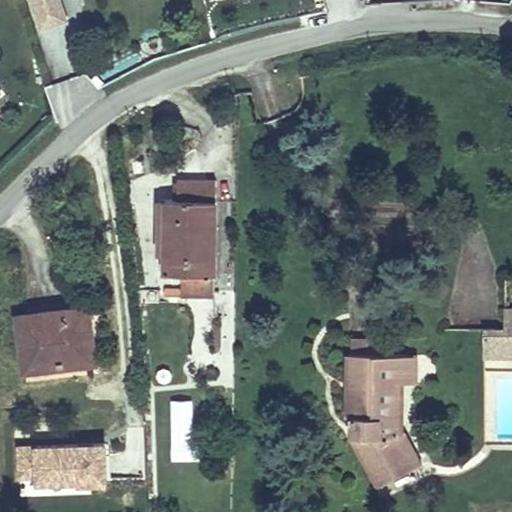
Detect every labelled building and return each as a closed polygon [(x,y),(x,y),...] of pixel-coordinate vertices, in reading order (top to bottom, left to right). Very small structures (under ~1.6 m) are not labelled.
[(62,0),(33,0),(40,23),(67,16),(62,0)] [(155,200),(156,273),(208,274),(207,199),(155,200)] [(511,303),(507,304),(507,323),(485,323),(485,353),(511,353),(511,303)] [(71,304),(2,310),(5,362),(74,359),(71,304)] [(402,331),(341,330),(339,399),(344,402),(344,413),(369,480),(405,467),(386,412),(392,411),(394,364),(400,364),(402,331)] [(184,456),(183,415),(159,416),(160,457),(184,456)] [(109,488),(108,438),(16,439),(17,489),(109,488)]
